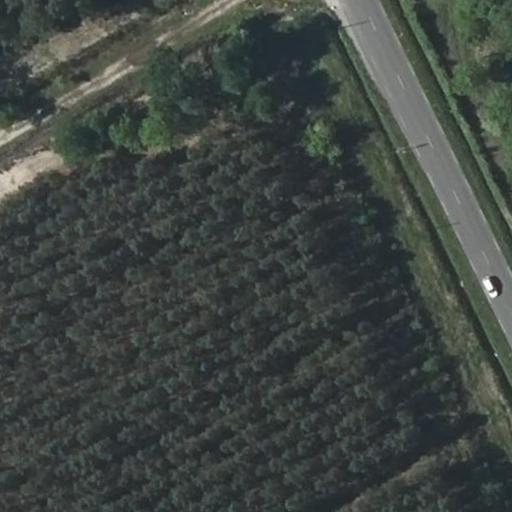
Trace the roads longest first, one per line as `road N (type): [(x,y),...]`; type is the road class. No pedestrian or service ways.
road 1 (secondary): [(370,0),(511,290)]
road 2 (track): [(0,140),(245,0)]
